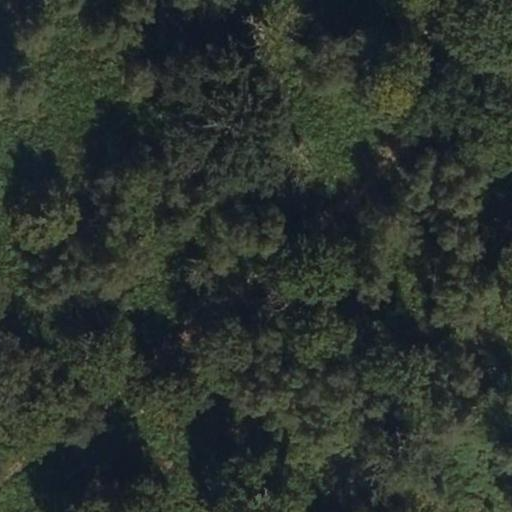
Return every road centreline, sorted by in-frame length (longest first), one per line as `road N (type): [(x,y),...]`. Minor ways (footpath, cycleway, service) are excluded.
road 1 (track): [(511,232),(435,348),(430,511)]
road 2 (track): [(381,0),(511,100)]
